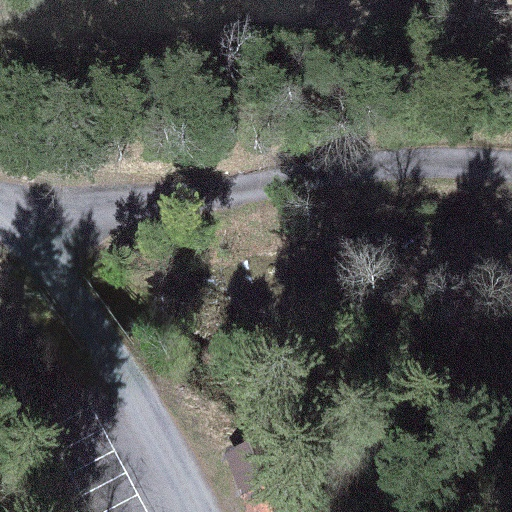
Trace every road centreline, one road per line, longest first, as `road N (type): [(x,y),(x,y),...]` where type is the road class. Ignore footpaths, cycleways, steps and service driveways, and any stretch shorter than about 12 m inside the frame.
road 1 (unclassified): [(0,206),(21,221),(400,173),(511,175)]
road 2 (track): [(21,221),(125,374),(192,511)]
